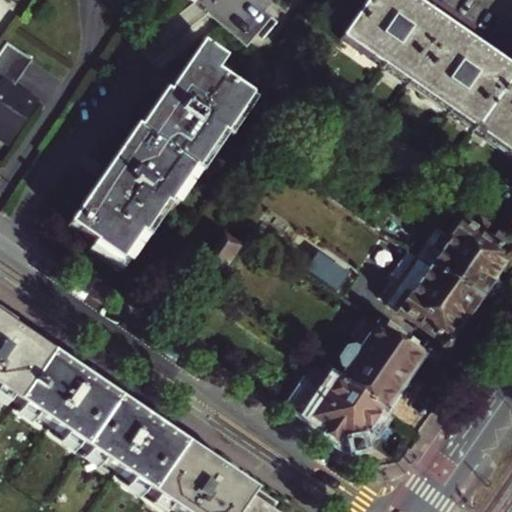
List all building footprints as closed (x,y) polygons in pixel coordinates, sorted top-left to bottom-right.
[(511,71),(409,0),(367,0),(340,39),(511,159),(511,71)] [(3,44),(0,48),(0,143),(5,147),(34,105),(19,94),(17,98),(8,92),(28,62),(3,44)] [(224,60),(201,44),(167,94),(164,92),(138,130),(135,128),(69,226),(119,260),(138,233),(141,235),(163,204),(166,206),(192,168),(194,170),(221,131),(224,134),(250,95),(216,71),(224,60)] [(429,267),(475,299),(506,254),(455,219),(443,236),(448,239),(429,267)] [(448,239),(443,236),(436,231),(417,259),(429,267),(448,239)] [(200,266),(217,279),(240,247),(222,234),(200,266)] [(346,273),(317,253),(304,272),(333,292),(346,273)] [(429,267),(417,259),(398,286),(404,291),(410,295),(429,267)] [(475,299),(429,267),(410,295),(404,291),(398,286),(385,304),(432,336),(444,344),(475,299)] [(0,392),(15,403),(49,353),(0,319),(0,392)] [(420,353),(376,323),(357,350),(352,347),(345,348),(337,359),(339,367),(343,370),(340,374),(326,364),(322,369),(334,378),(381,411),(387,415),(401,394),(395,390),(421,353),(420,353)] [(432,336),(420,353),(421,353),(432,361),(444,344),(432,336)] [(182,444),(49,353),(15,403),(149,493),(182,444)] [(376,418),(381,411),(334,378),(323,395),(317,391),(313,396),(301,388),(288,407),(353,451),(366,434),(372,433),(379,424),(376,418)] [(176,511),(269,511),(268,511),(272,505),(182,444),(149,493),(176,511)]
